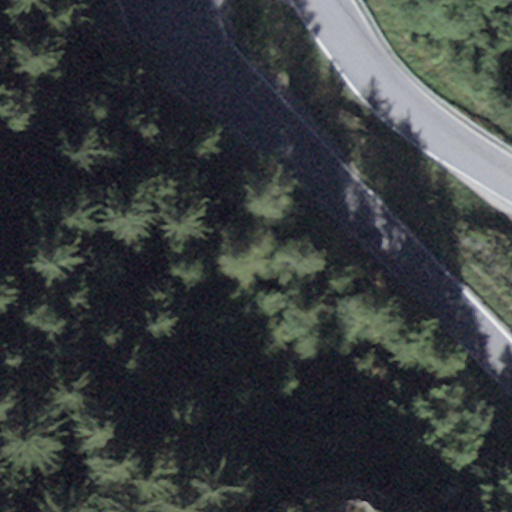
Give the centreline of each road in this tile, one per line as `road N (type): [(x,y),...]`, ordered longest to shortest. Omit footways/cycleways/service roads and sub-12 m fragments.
road 1 (tertiary): [(162,0),(170,29),(511,378)]
road 2 (tertiary): [(511,174),(407,110),(323,0)]
